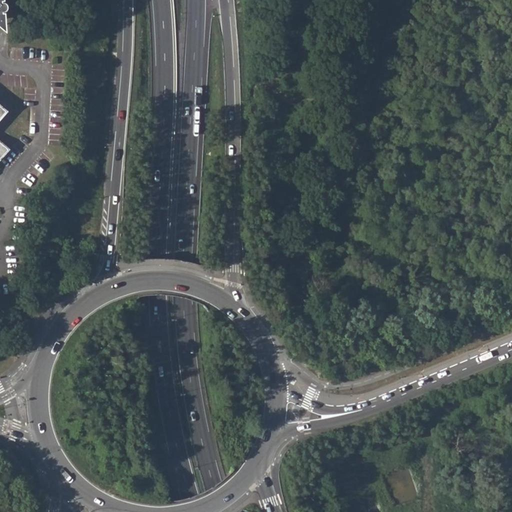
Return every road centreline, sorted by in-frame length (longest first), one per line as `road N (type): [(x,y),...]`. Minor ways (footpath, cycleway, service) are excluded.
road 1 (trunk): [(222,511),(196,414),(182,289),(197,0)]
road 2 (trunk): [(163,0),(158,322),(172,423),(196,511)]
road 3 (trunk): [(244,313),(232,267),(225,0)]
road 4 (trunk): [(127,0),(121,139),(101,291)]
road 5 (secondary): [(244,313),(205,287),(170,278),(101,291)]
road 6 (secondary): [(511,350),(386,401)]
road 7 (secondary): [(270,445),(289,431),(359,416),(386,401)]
